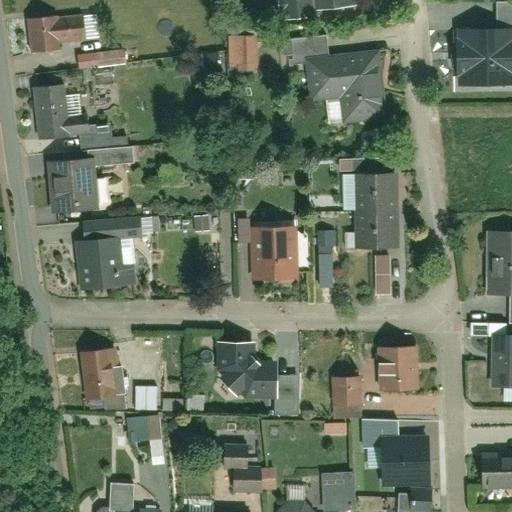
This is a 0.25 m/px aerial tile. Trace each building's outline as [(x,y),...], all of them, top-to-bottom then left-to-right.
[(308,14),(306,0),(277,0),(279,24),(309,22),(308,14)] [(353,0),(306,0),(308,14),(354,10),(353,0)] [(54,21),(26,23),(28,56),(56,54),(54,21)] [(509,38),(455,39),(458,90),(511,88),(509,38)] [(378,56),(305,62),(311,103),(341,101),(343,123),(384,120),(378,56)] [(62,91),(31,95),(38,147),(69,144),(62,91)] [(50,221),(96,215),(89,164),(42,169),(50,221)] [(393,179),(352,179),(354,252),(394,252),(393,179)] [(291,235),(251,235),(253,286),(292,286),(291,235)] [(511,238),(486,238),(486,298),(511,298),(511,238)] [(111,247),(75,250),(80,295),(116,292),(111,247)] [(10,301),(0,301),(0,321),(13,321),(10,301)] [(511,341),(492,341),(492,388),(511,388),(511,341)] [(254,345),(215,345),(217,378),(225,391),(238,401),(274,402),(275,368),(254,367),(254,345)] [(414,352),(376,353),(377,395),(415,395),(414,352)] [(110,357),(80,358),(83,404),(112,404),(110,357)] [(425,440),(380,440),(380,484),(425,484),(425,440)] [(511,462),(480,464),(481,491),(511,489),(511,462)] [(132,511),(134,486),(110,484),(108,511),(132,511)]
